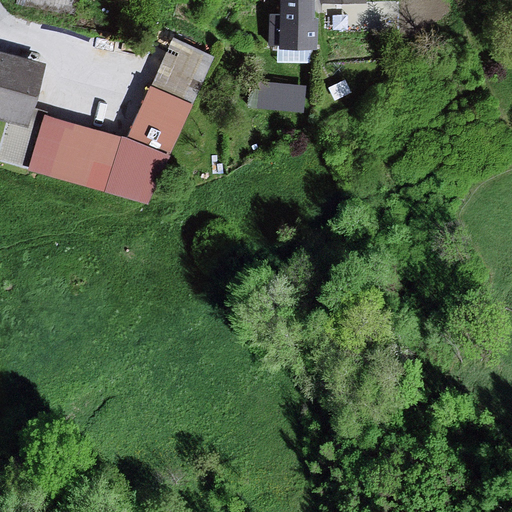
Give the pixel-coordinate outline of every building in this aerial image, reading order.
[(306,0),(273,0),(273,49),(311,51),(306,0)] [(357,0),(310,0),(312,8),(358,3),(357,0)] [(121,138),(40,117),(25,174),(143,203),(209,58),(167,39),(145,88),(141,88),(121,138)] [(36,64),(0,55),(0,123),(21,129),(36,64)] [(250,104),(302,106),(303,83),(251,81),(250,104)]
